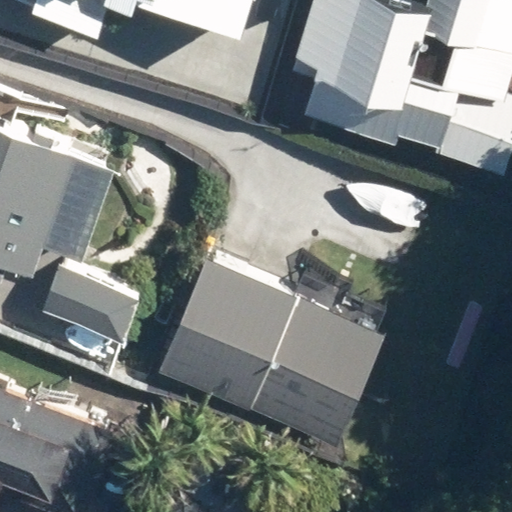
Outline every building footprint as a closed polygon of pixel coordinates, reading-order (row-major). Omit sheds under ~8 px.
[(269,0),(87,0),(121,9),(123,0),(263,0),(269,2),(269,0)] [(511,0),(321,0),(311,37),(337,44),(321,98),(511,153),(511,0)] [(37,103),(0,93),(0,233),(53,251),(98,128),(37,103)] [(409,304),(223,227),(168,358),(354,436),(385,363),(409,304)] [(152,270),(65,244),(50,296),(137,321),(152,270)] [(129,413),(0,364),(0,491),(9,495),(15,480),(93,509),(129,413)] [(237,511),(192,479),(167,511),(237,511)]
